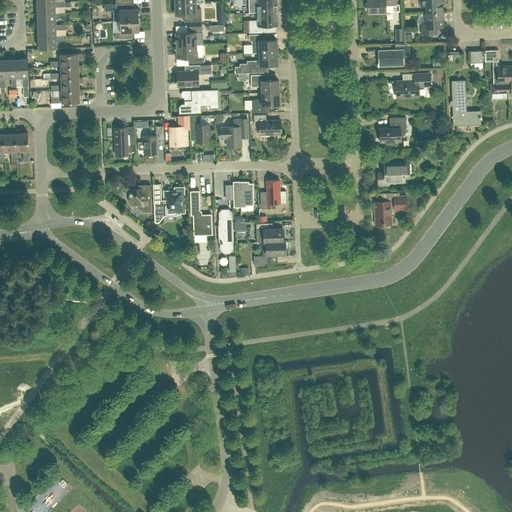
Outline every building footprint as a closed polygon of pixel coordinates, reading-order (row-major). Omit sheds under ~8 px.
[(249,13),(257,12),(277,12),(276,0),(248,0),(249,5),(249,13)] [(367,0),(368,12),(386,12),(385,5),(396,4),(396,0),(367,0)] [(420,0),(420,6),(425,5),(425,12),(443,12),(442,0),(420,0)] [(55,7),(64,6),(64,1),(54,1),(54,2),(37,2),(37,14),(55,13),(55,7)] [(201,8),(196,8),(196,2),(174,3),(175,14),(187,14),(188,21),(201,21),(201,8)] [(113,21),(120,20),(139,20),(138,9),(133,9),(133,3),(116,3),(116,10),(113,10),(113,21)] [(250,33),(264,32),(263,25),(277,25),(277,12),(257,12),(258,20),(249,20),(250,33)] [(421,23),(421,34),(437,33),(437,27),(443,27),(443,12),(425,12),(426,23),(421,23)] [(55,18),(65,18),(65,13),(55,13),(37,14),(38,25),(55,24),(55,18)] [(134,31),(139,31),(139,20),(120,20),(120,31),(115,32),(115,38),(134,37),(134,31)] [(55,29),(65,29),(65,24),(55,24),(38,25),(38,36),(56,36),(55,29)] [(176,45),(196,44),(202,44),(202,26),(189,26),(190,32),(176,33),(176,45)] [(241,39),(241,29),(222,30),(223,39),(241,39)] [(251,40),(252,44),(251,44),(251,53),(259,52),(277,52),(277,39),(264,40),(264,34),(249,34),(249,40),(251,40)] [(38,36),(39,48),(56,47),(56,41),(66,40),(66,35),(56,36),(38,36)] [(239,49),(248,49),(248,40),(239,40),(239,49)] [(203,56),(197,57),(196,44),(176,45),(177,58),(190,57),(191,63),(203,62),(203,56)] [(401,64),(400,55),(409,55),(409,44),(381,45),(381,64),(401,64)] [(50,61),(50,66),(60,66),(78,65),(78,58),(81,58),(81,56),(82,56),(82,53),(78,53),(73,53),(72,47),(60,47),(60,53),(60,61),(50,61)] [(470,51),(470,63),(482,62),(482,50),(470,51)] [(265,65),(277,64),(277,52),(259,52),(259,60),(246,60),(246,63),(239,63),(239,66),(235,66),(235,73),(250,72),(265,72),(265,65)] [(11,86),(16,86),(16,76),(15,59),(4,59),(4,77),(5,77),(11,77),(11,86)] [(22,76),(23,86),(28,86),(27,76),(28,76),(27,59),(15,59),(16,76),(22,76)] [(198,74),(205,74),(212,73),(211,64),(192,65),(192,71),(177,71),(178,85),(198,85),(198,74)] [(50,73),(51,78),(61,78),(79,77),(79,70),(81,70),(81,68),(82,68),(82,65),(78,65),(60,66),(61,73),(50,73)] [(491,83),(491,93),(508,92),(507,65),(497,66),(497,77),(493,77),(493,83),(491,83)] [(396,81),(396,97),(397,97),(397,96),(419,96),(418,86),(430,86),(430,73),(414,73),(414,81),(396,81),(396,80),(392,81),(396,81)] [(251,86),(261,86),(262,92),(278,92),(278,80),(264,80),(264,74),(251,74),(251,86)] [(61,85),(51,85),(51,90),(61,90),(79,89),(79,82),(82,82),(82,80),(83,80),(83,77),(79,77),(61,78),(61,85)] [(466,111),(465,80),(451,80),(453,125),(481,124),(480,110),(466,111)] [(83,92),(83,89),(79,89),(61,90),(61,97),(51,97),(51,102),(62,102),(80,102),(79,94),(82,94),(82,92),(83,92)] [(191,100),(184,100),(184,103),(182,103),(180,105),(178,107),(179,113),(201,113),(201,105),(210,105),(210,108),(219,107),(218,89),(191,90),(191,100)] [(266,105),(279,105),(278,92),(262,92),(262,99),(251,99),(252,112),(266,112),(266,105)] [(254,123),(259,123),(259,135),(281,134),(280,119),(266,120),(266,114),(254,114),(254,123)] [(179,127),(170,127),(170,144),(187,144),(187,129),(190,129),(190,115),(178,115),(179,127)] [(209,141),(209,123),(209,117),(201,118),(201,123),(196,124),(196,115),(190,115),(190,129),(190,130),(196,129),(196,142),(209,141)] [(392,125),(390,127),(379,127),(380,142),(401,141),(401,137),(406,132),(406,117),(391,117),(392,125)] [(240,126),(226,127),(220,127),(221,138),(227,138),(227,146),(241,146),(241,137),(248,137),(247,119),(240,119),(240,126)] [(144,154),(157,154),(156,140),(164,140),(163,126),(156,126),(156,135),(144,135),(144,142),(138,142),(138,150),(144,149),(144,154)] [(127,127),(114,128),(115,155),(128,155),(128,151),(134,151),(134,144),(128,144),(127,127)] [(6,129),(3,129),(3,133),(4,151),(11,151),(11,161),(16,161),(16,151),(15,133),(8,133),(8,130),(6,130),(6,129)] [(18,130),(18,129),(15,129),(15,133),(16,151),(23,150),(23,161),(28,160),(28,150),(28,132),(20,132),(20,130),(18,130)] [(389,182),(405,182),(404,175),(409,175),(409,162),(390,163),(390,166),(384,166),(384,171),(377,171),(378,186),(389,185),(389,182)] [(279,180),(266,180),(267,191),(260,192),(261,208),(276,208),(276,203),(280,203),(279,180)] [(253,182),(245,183),(245,181),(238,181),(239,189),(233,189),(234,207),(246,206),(246,204),(254,204),(253,182)] [(144,188),(130,188),(130,190),(129,193),(130,194),(128,196),(129,202),(133,205),(136,205),(143,211),(152,211),(151,184),(144,184),(144,188)] [(171,192),(171,190),(164,191),(164,200),(166,200),(166,203),(164,203),(164,215),(180,214),(180,211),(185,210),(184,187),(174,187),(174,191),(171,192)] [(199,190),(190,191),(191,215),(193,215),(193,235),(212,234),(211,214),(200,214),(199,190)] [(384,221),(391,221),(391,208),(406,208),(406,195),(399,195),(399,192),(387,192),(387,200),(374,201),(375,223),(384,222),(384,221)] [(219,219),(221,221),(218,224),(219,225),(218,225),(219,242),(220,242),(220,243),(220,249),(224,252),(229,252),(233,248),(233,241),(232,220),(230,220),(232,218),(232,211),(228,209),(221,209),(219,212),(219,219)] [(268,223),(256,223),(256,234),(264,233),(264,241),(264,242),(266,241),(283,240),(282,228),(269,229),(268,223)] [(263,255),(253,255),(254,264),(267,263),(267,254),(285,253),(285,240),(283,240),(266,241),(266,249),(262,250),(263,255)] [(58,485),(64,482),(61,475),(55,479),(58,485)]
